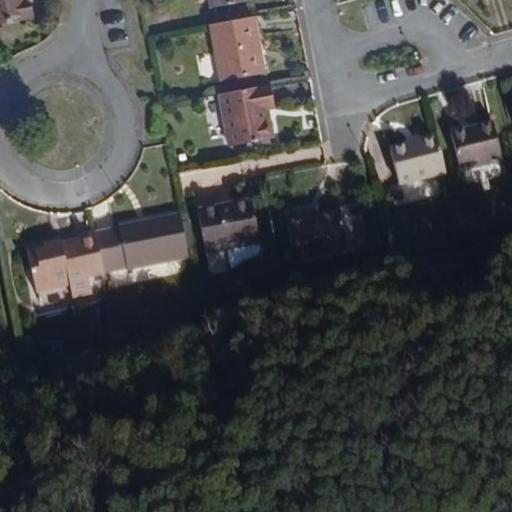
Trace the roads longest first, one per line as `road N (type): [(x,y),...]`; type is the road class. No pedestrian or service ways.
road 1 (residential): [(0,149),(24,181),(49,191),(103,178),(127,129),(120,94),(103,74)]
road 2 (residential): [(327,48),(335,95),(467,65)]
road 3 (residential): [(327,48),(426,25),(467,65)]
